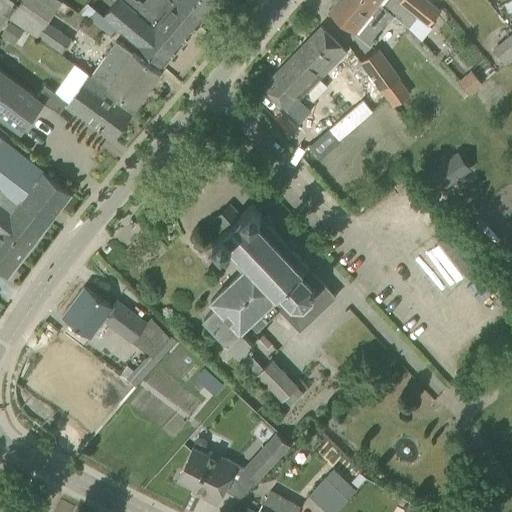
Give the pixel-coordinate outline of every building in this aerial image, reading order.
[(20,0),(9,17),(61,52),(72,37),(47,20),(60,0),(59,0),(20,0)] [(199,25),(170,1),(158,15),(140,0),(135,0),(131,5),(125,0),(114,0),(102,14),(163,67),(199,25)] [(171,0),(170,1),(199,25),(220,0),(171,0)] [(351,31),(369,46),(374,40),(375,40),(378,36),(377,36),(386,24),(383,22),(391,13),(408,28),(417,17),(427,25),(439,11),(426,0),(336,0),(329,10),(353,29),(351,31)] [(0,34),(14,43),(23,29),(10,20),(0,34)] [(321,26),(262,86),(288,111),(347,51),(321,26)] [(511,33),(494,45),(506,62),(511,57),(511,33)] [(116,41),(91,75),(91,76),(136,107),(160,72),(116,41)] [(359,60),(380,89),(400,75),(379,46),(359,60)] [(481,53),(472,69),(468,67),(459,83),(479,94),(488,77),(476,71),(485,55),(481,53)] [(44,100),(37,95),(0,68),(0,116),(21,131),(43,101),(44,100)] [(91,76),(91,75),(89,73),(66,106),(113,138),(112,139),(113,139),(136,107),(91,76)] [(43,85),(37,95),(44,100),(43,101),(55,109),(62,98),(43,85)] [(327,113),(346,139),(360,129),(365,135),(373,130),(363,115),(357,120),(344,102),(327,113)] [(423,121),(411,130),(417,137),(429,129),(423,121)] [(0,138),(0,270),(8,277),(72,194),(0,138)] [(471,168),(465,160),(458,151),(429,171),(436,181),(442,189),(471,168)] [(224,249),(243,269),(279,308),(300,330),(336,296),(307,266),(308,266),(293,250),(297,246),(290,239),(286,243),(269,225),(273,222),(266,214),(262,218),(260,215),(262,213),(252,203),(242,213),(242,214),(240,216),(230,205),(215,218),(226,229),(224,231),(223,231),(212,240),(222,250),(224,249)] [(279,308),(243,269),(210,300),(216,307),(204,319),(237,355),(239,353),(282,399),(298,384),(272,357),(262,366),(245,348),(252,342),(241,330),(250,321),(257,328),(279,308)] [(116,301),(112,306),(84,285),(62,315),(90,336),(103,318),(131,339),(144,322),(116,301)] [(78,370),(91,380),(101,366),(67,341),(54,358),(49,355),(31,380),(69,409),(80,393),(68,384),(78,370)] [(243,467),(257,480),(291,444),(276,430),(243,467)] [(200,494),(217,503),(238,462),(210,448),(208,452),(193,445),(177,479),(201,491),(200,494)] [(308,495),(327,511),(335,511),(349,498),(325,476),(308,495)] [(242,511),(297,511),(302,505),(271,487),(257,511),(246,505),(242,511)]
